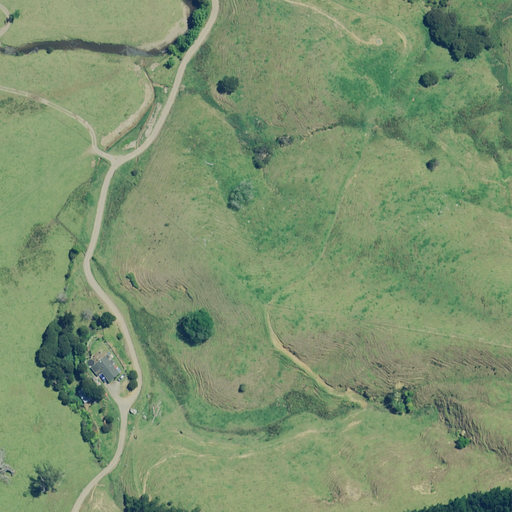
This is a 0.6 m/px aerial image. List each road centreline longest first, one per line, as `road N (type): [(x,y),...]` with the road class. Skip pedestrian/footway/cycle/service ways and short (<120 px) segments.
road 1 (track): [(125,434),(243,454),(357,426),(372,412),(287,353),(268,304),(320,261),(408,55),(402,28),(332,0)]
road 2 (track): [(77,511),(120,453),(140,381),(125,324),(88,268),(117,158)]
road 3 (track): [(217,0),(153,137),(129,157),(98,150),(91,131),(59,107),(0,86)]
road 4 (track): [(373,132),(419,126),(469,168),(511,183)]
